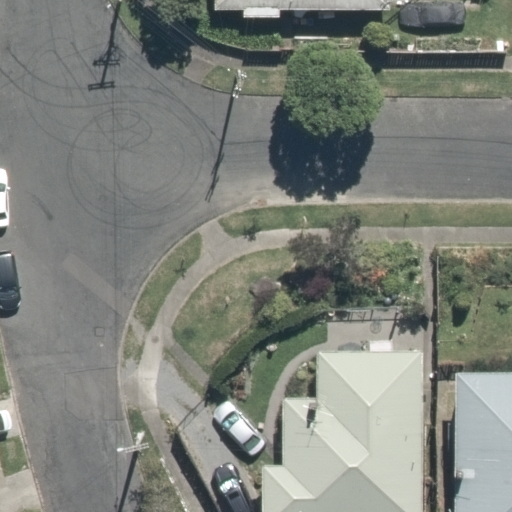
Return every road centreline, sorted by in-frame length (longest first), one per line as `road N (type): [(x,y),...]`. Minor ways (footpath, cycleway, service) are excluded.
road 1 (residential): [(38,146),(511,154)]
road 2 (residential): [(38,146),(55,369),(88,511)]
road 3 (residential): [(48,0),(38,146)]
